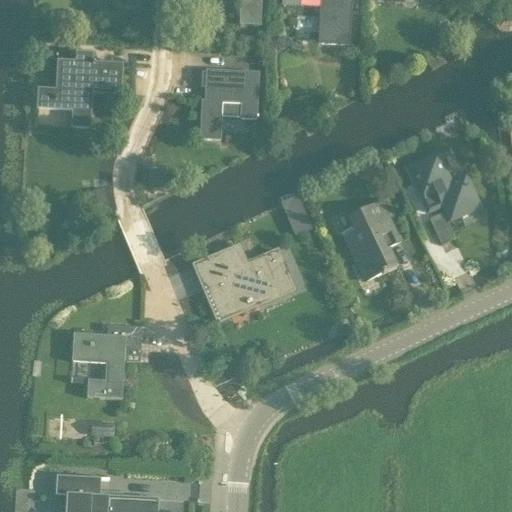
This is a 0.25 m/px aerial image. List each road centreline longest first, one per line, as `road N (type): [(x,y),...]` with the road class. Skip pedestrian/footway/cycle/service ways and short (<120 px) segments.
road 1 (residential): [(228,421),(212,411),(124,207),(124,166),(158,88),(164,0)]
road 2 (tertiary): [(247,434),(291,393),(511,292)]
